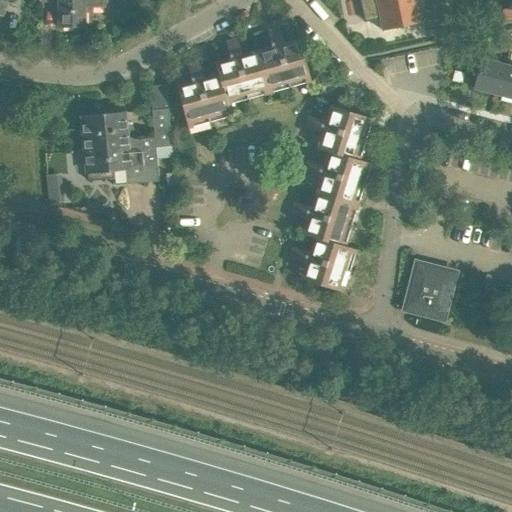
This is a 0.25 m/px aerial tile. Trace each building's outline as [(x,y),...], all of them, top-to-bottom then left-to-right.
[(21,5),(21,0),(0,0),(0,13),(2,13),(4,0),(9,0),(9,3),(21,5)] [(58,0),(58,26),(83,26),(83,7),(105,6),(105,0),(58,0)] [(366,0),(370,18),(380,20),(382,29),(443,16),(447,31),(479,24),(480,24),(475,0),(366,0)] [(511,17),(511,4),(502,7),(504,19),(511,17)] [(284,43),(279,27),(267,30),(272,46),(256,51),(267,93),(311,81),(299,39),(284,43)] [(500,51),(510,49),(505,30),(496,32),(500,51)] [(242,54),(238,38),(226,42),(230,58),(215,62),(218,74),(226,104),(267,93),(256,51),(242,54)] [(498,96),(506,66),(481,59),(473,90),(498,96)] [(204,78),(199,61),(188,64),(192,81),(177,86),(188,127),(229,116),(226,104),(218,74),(204,78)] [(511,99),(511,67),(506,66),(498,96),(511,99)] [(462,83),(465,73),(455,71),(452,81),(462,83)] [(360,158),(373,116),(331,103),(326,119),(309,114),(305,126),(322,131),(318,145),(329,149),(360,158)] [(157,182),(154,148),(171,146),(168,110),(151,111),(153,138),(138,140),(140,158),(141,158),(142,172),(138,172),(139,183),(157,182)] [(83,150),(126,147),(123,114),(81,118),(83,150)] [(127,159),(126,147),(83,150),(86,179),(104,178),(103,170),(125,168),(126,185),(139,183),(138,172),(142,172),(141,158),(140,158),(127,159)] [(358,203),(371,161),(360,158),(329,149),(324,163),(308,158),(304,171),(321,175),(316,190),(358,203)] [(167,187),(175,186),(174,173),(166,174),(167,187)] [(346,244),(358,203),(316,190),(312,205),(295,200),(291,212),(308,217),(304,231),(316,235),(346,244)] [(343,289),(356,247),(346,244),(316,235),(311,250),(294,245),(290,257),(307,262),(303,277),(343,289)] [(442,316),(454,272),(416,262),(404,306),(442,316)]
